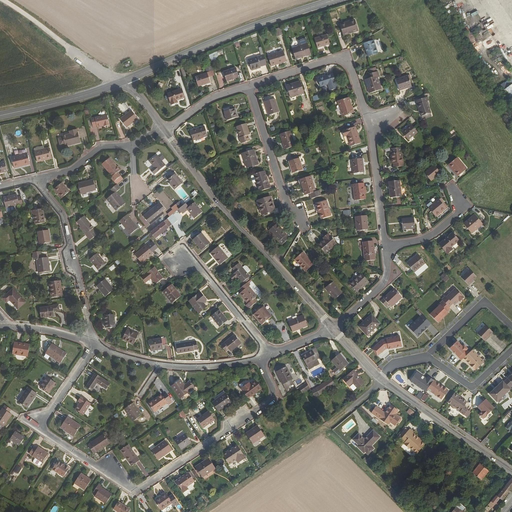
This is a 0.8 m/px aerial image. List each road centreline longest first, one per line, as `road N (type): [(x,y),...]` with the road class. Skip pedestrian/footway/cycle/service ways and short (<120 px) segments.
road 1 (residential): [(256,356),(274,391),(271,402),(137,492),(41,429),(94,343)]
road 2 (residential): [(329,328),(165,132)]
road 3 (primary): [(342,0),(124,81)]
road 4 (track): [(201,511),(381,380)]
road 5 (residential): [(94,343),(60,218),(35,174)]
road 6 (residential): [(256,356),(156,364),(94,343)]
road 7 (residential): [(363,117),(343,58),(247,86)]
road 8 (residential): [(511,470),(381,380)]
road 9 (residential): [(247,86),(286,206),(303,220)]
road 10 (track): [(3,0),(124,81)]
road 11 (residential): [(268,353),(197,266),(176,254)]
road 12 (residential): [(385,246),(363,117)]
road 13 (primary): [(124,81),(0,116)]
